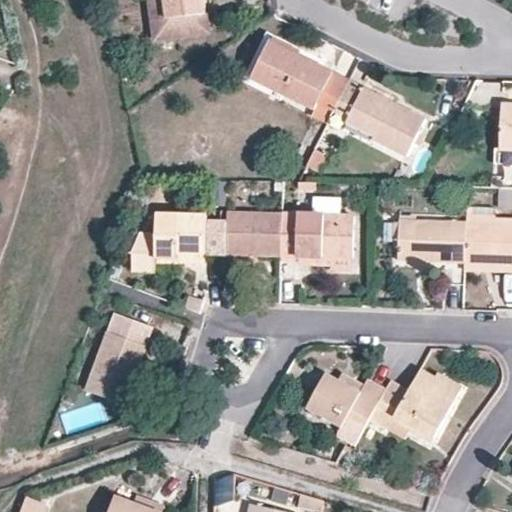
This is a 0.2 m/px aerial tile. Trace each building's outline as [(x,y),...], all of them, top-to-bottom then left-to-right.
[(164,0),(149,0),(154,34),(206,27),(204,14),(167,19),(164,0)] [(164,0),(167,19),(204,14),(202,0),(164,0)] [(333,111),(348,81),(270,41),(252,78),(313,108),(310,115),(326,124),(333,111)] [(424,119),(348,81),(333,111),(348,118),(347,122),(373,136),(373,139),(406,157),(424,119)] [(511,110),(498,111),(498,148),(511,148),(511,110)] [(348,118),(333,111),(326,124),(342,131),(347,122),(348,118)] [(370,145),(373,139),(373,136),(347,122),(342,131),(370,145)] [(329,157),(314,149),(306,164),(322,173),(329,157)] [(281,215),(225,213),(225,222),(225,254),(280,255),(281,215)] [(353,217),(281,215),(280,255),(325,256),(351,258),(353,217)] [(225,254),(225,222),(204,221),(204,216),(156,216),(156,234),(139,233),(133,250),(133,269),(155,271),(155,257),(178,258),(178,252),(204,253),(225,254)] [(464,263),(465,222),(398,220),(397,260),(464,263)] [(511,223),(465,222),(464,263),(511,264),(511,223)] [(351,268),(351,258),(325,256),(324,266),(351,268)] [(511,264),(464,263),(464,271),(511,272),(511,264)] [(151,330),(113,316),(101,348),(85,390),(123,404),(124,404),(138,367),(151,330)] [(406,391),(388,381),(384,388),(368,420),(388,432),(392,424),(395,417),(433,439),(461,388),(445,379),(443,383),(418,370),(406,391)] [(343,422),(361,432),(368,420),(384,388),(367,379),(364,386),(347,376),(343,384),(326,374),(307,407),(341,426),(343,422)] [(430,445),(433,439),(395,417),(392,424),(430,445)] [(136,495),(133,504),(156,511),(161,511),(164,505),(136,495)] [(42,511),(46,503),(25,496),(19,511),(42,511)] [(156,511),(133,504),(114,497),(109,511),(156,511)]
